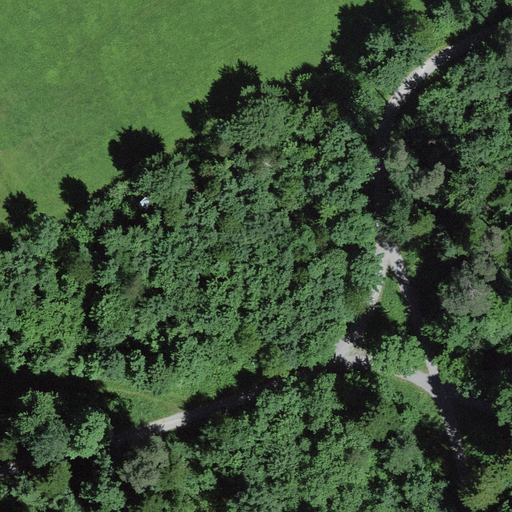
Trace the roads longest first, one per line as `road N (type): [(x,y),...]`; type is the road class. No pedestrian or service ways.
road 1 (track): [(331,360),(110,444),(0,470)]
road 2 (track): [(479,511),(386,235)]
road 3 (track): [(386,235),(377,171),(396,102),(457,49),(511,25)]
road 4 (track): [(0,374),(96,382),(200,413)]
road 5 (track): [(511,420),(397,373),(331,360)]
road 6 (track): [(331,360),(358,329),(375,291),(386,235)]
